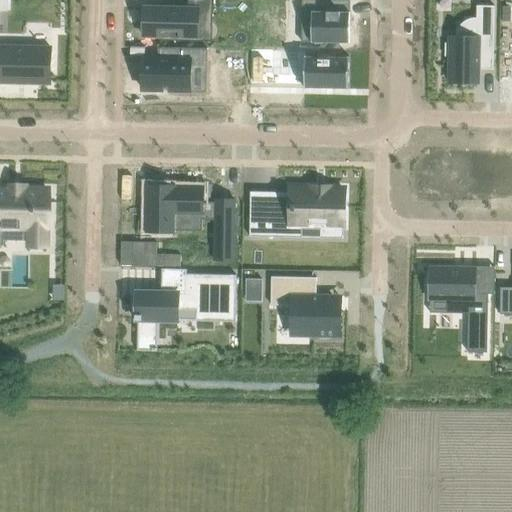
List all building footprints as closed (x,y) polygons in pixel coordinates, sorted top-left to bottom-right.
[(144,8),(143,35),(160,35),(160,40),(199,41),(199,10),(213,11),(213,0),(188,0),(188,9),(144,8)] [(302,0),(302,42),(350,43),(350,0),(302,0)] [(445,42),(445,55),(449,55),(449,81),(479,82),(479,69),(494,70),(495,6),(477,5),(476,38),(450,37),(450,42),(445,42)] [(0,46),(0,81),(51,83),(51,47),(0,46)] [(141,70),(141,72),(143,72),(143,89),(170,89),(191,90),(191,65),(203,65),(204,50),(208,50),(208,48),(158,47),(158,49),(160,49),(159,59),(150,59),(143,59),(143,70),(141,70)] [(305,56),(305,88),(306,88),(306,86),(348,87),(347,89),(349,89),(349,56),(348,56),(348,58),(337,58),(337,53),(318,53),(318,57),(306,57),(306,56),(305,56)] [(148,185),(147,231),(175,232),(175,231),(203,231),(203,219),(215,220),(214,259),(234,260),(235,200),(215,200),(215,202),(203,202),(204,187),(176,187),(176,186),(148,185)] [(250,213),(250,236),(280,237),(280,222),(293,222),(293,221),(322,222),(322,230),(343,230),(344,189),(329,189),(329,188),(312,188),(292,188),(292,196),(278,196),(278,214),(250,213)] [(0,245),(4,245),(4,240),(5,227),(29,228),(29,246),(48,246),(48,221),(48,189),(21,189),(21,191),(14,190),(0,189),(0,245)] [(123,241),(122,265),(182,266),(182,254),(159,254),(159,242),(123,241)] [(430,267),(430,298),(431,298),(451,299),(451,303),(452,303),(469,303),(469,313),(468,346),(468,352),(487,352),(489,293),(475,292),(476,272),(461,272),(461,268),(430,267)] [(136,318),(136,320),(139,320),(141,320),(141,337),(157,337),(158,319),(178,320),(179,309),(197,309),(196,316),(236,316),(236,295),(233,295),(234,277),(237,277),(237,275),(187,274),(185,274),(184,292),(162,292),(137,291),(136,310),(142,310),(141,318),(136,318)] [(272,276),(271,305),(292,305),(291,326),(312,326),(312,335),(341,336),(342,309),(333,308),(334,296),(317,296),(317,277),(272,276)] [(511,287),(501,287),(500,314),(511,314),(511,287)]
